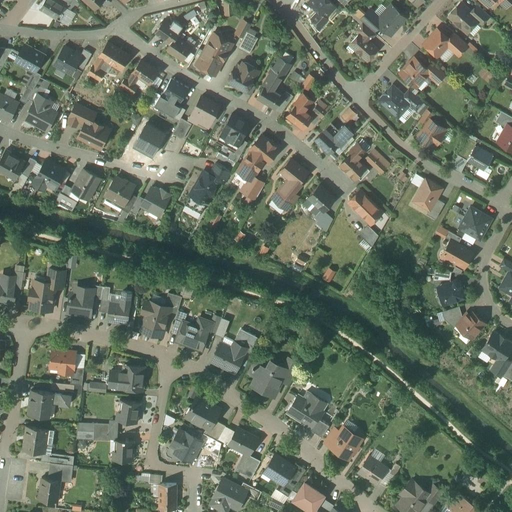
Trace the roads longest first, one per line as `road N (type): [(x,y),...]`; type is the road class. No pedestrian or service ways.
road 1 (residential): [(114,29),(273,125),(347,189)]
road 2 (residential): [(170,367),(221,384),(235,404),(304,445),(319,469),(371,511)]
road 3 (residential): [(500,203),(423,162),(355,97)]
road 4 (residential): [(0,129),(97,161),(168,171)]
road 5 (residential): [(23,332),(0,499)]
road 6 (residential): [(23,332),(83,334),(148,351),(170,367)]
road 7 (residential): [(193,473),(151,461),(170,367)]
road 8 (residential): [(441,0),(355,97)]
road 9 (residential): [(511,323),(497,312),(483,277),(511,210)]
